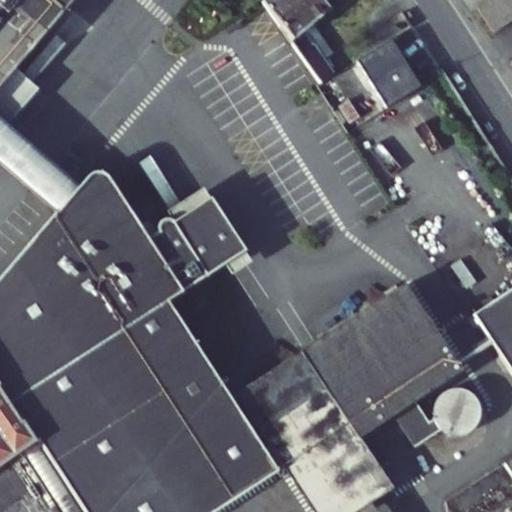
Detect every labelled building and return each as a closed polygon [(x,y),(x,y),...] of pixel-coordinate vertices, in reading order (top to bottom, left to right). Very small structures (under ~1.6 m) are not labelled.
[(0,0),(0,77),(14,61),(64,0),(0,0)] [(328,15),(315,0),(286,0),(265,17),(297,55),(294,57),(323,99),(338,90),(329,75),(338,70),(320,38),(334,23),(337,27),(345,20),(336,9),(328,15)] [(511,28),(511,5),(508,0),(498,0),(492,4),(510,30),(511,28)] [(510,30),(492,4),(477,14),(495,40),(510,30)] [(419,104),(390,57),(356,78),(386,126),(419,104)] [(0,125),(38,81),(14,61),(0,77),(0,125)] [(261,511),(291,492),(178,321),(255,271),(221,218),(189,240),(179,236),(172,240),(170,250),(158,258),(119,200),(112,195),(103,191),(95,194),(83,200),(0,294),(0,511),(261,511)] [(511,287),(463,319),(511,394),(511,287)] [(472,383),(415,297),(341,343),(378,401),(397,432),(399,430),(420,463),(445,446),(439,437),(435,440),(420,416),(472,383)] [(308,365),(344,421),(364,453),(397,432),(378,401),(341,343),(308,365)] [(344,421),(308,365),(257,396),(292,447),(275,458),(296,490),(313,479),(335,511),(339,509),(340,511),(393,511),(399,509),(364,453),(344,421)] [(292,447),(257,396),(242,406),(275,458),(292,447)] [(511,470),(496,481),(511,506),(511,470)] [(335,511),(313,479),(296,490),(310,511),(340,511),(339,509),(335,511)]
